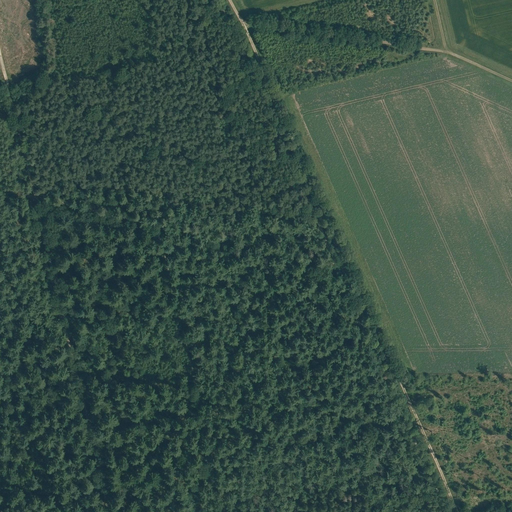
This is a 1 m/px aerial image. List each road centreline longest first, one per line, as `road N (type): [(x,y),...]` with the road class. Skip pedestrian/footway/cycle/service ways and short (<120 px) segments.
road 1 (track): [(456,511),(346,264)]
road 2 (track): [(240,20),(445,51)]
road 3 (track): [(158,222),(346,264)]
road 4 (track): [(110,511),(66,328)]
road 5 (track): [(297,151),(240,20)]
road 6 (track): [(35,194),(66,328)]
road 7 (track): [(3,64),(35,194)]
road 8 (track): [(35,194),(158,222)]
road 9 (track): [(346,264),(297,151)]
